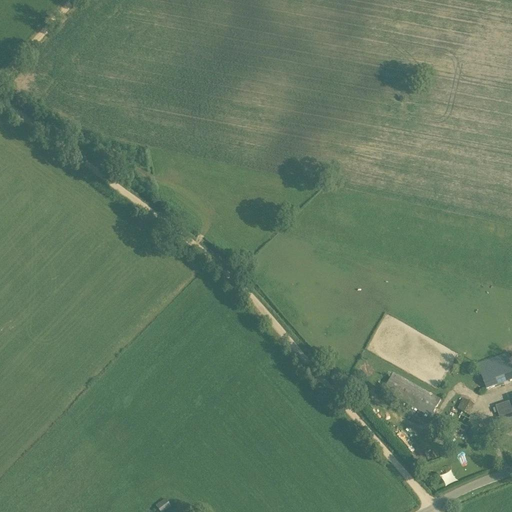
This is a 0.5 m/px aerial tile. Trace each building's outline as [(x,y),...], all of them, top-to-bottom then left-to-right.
[(486,391),(511,381),(511,366),(507,353),(477,364),(486,391)] [(431,418),(440,401),(394,374),(384,391),(431,418)] [(457,408),(471,415),(476,405),(463,398),(457,408)] [(511,401),(495,407),(499,418),(492,420),(495,430),(511,424),(511,401)] [(159,511),(164,511),(171,507),(165,499),(155,506),(159,511)]
